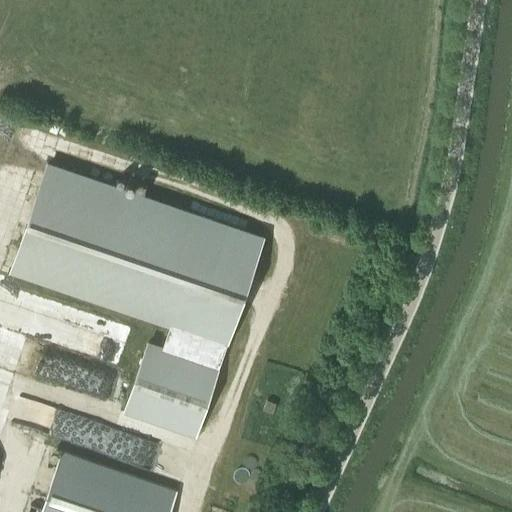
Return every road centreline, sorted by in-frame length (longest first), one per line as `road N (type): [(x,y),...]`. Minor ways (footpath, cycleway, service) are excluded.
road 1 (track): [(188,511),(284,267),(281,232),(275,221),(70,144),(45,141),(0,165)]
road 2 (unclassified): [(315,511),(430,249),(478,0)]
